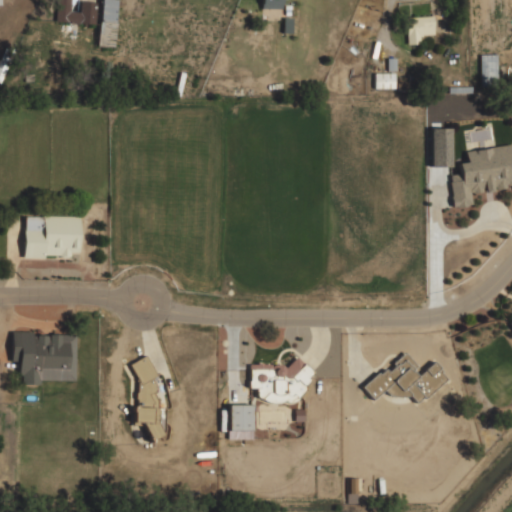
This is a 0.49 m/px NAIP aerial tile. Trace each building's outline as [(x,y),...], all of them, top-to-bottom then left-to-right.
[(57,0),(56,21),(96,24),(98,2),(81,1),(80,12),(70,11),(70,0),(57,0)] [(116,0),(100,0),(99,40),(115,41),(116,0)] [(261,0),(261,8),(282,8),(281,0),(261,0)] [(434,34),(433,16),(406,17),(407,44),(420,44),(419,34),(434,34)] [(374,88),(394,88),(394,73),(374,73),(374,88)] [(452,206),(471,205),(469,193),(483,191),(494,190),(494,188),(511,185),(511,148),(511,145),(465,150),(466,162),(458,163),(459,174),(449,175),(452,206)] [(79,216),(23,216),(23,256),(71,256),(71,252),(79,252),(79,216)] [(11,361),(20,361),(20,384),(39,384),(39,380),(75,380),(75,334),(33,334),(33,331),(11,331),(11,361)] [(447,379),(433,362),(417,375),(412,370),(416,366),(406,352),(362,387),(371,399),(384,388),(394,400),(406,391),(416,403),(447,379)] [(129,363),(137,379),(137,405),(133,406),(133,426),(142,422),(150,440),(162,435),(156,423),(156,399),(155,396),(155,385),(155,384),(155,374),(146,355),(129,363)] [(249,388),(257,388),(256,401),(305,402),(306,364),(291,363),(291,364),(249,363),(249,388)] [(227,430),(251,430),(251,405),(227,405),(227,430)] [(304,421),(304,409),(294,409),(295,421),(304,421)]
